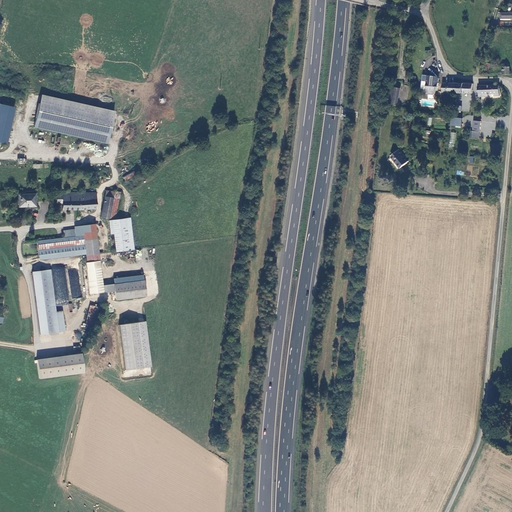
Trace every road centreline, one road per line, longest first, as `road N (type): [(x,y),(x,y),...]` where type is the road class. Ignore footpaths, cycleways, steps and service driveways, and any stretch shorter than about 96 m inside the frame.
road 1 (trunk): [(281,511),(342,0)]
road 2 (trunk): [(321,0),(263,511)]
road 3 (unclassified): [(511,100),(482,440),(448,511)]
road 4 (unclassified): [(424,11),(443,68),(457,80),(502,80),(511,92)]
